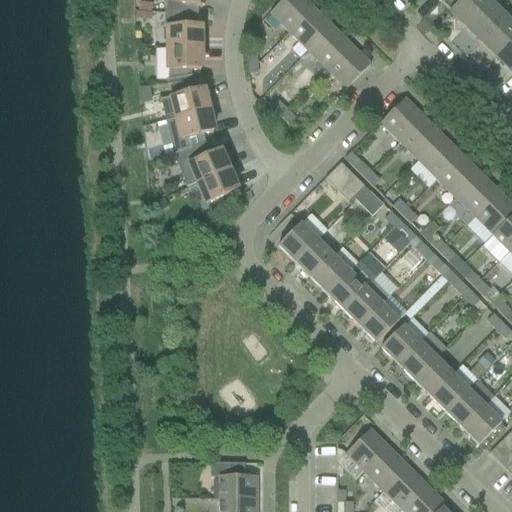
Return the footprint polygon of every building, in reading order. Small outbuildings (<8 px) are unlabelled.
[(191,8),(200,10),(202,0),(169,0),(166,16),(166,51),(198,51),(198,29),(189,29),(190,19),(193,19),(193,18),(190,18),(191,8)] [(284,0),(268,16),(287,35),(312,10),(301,0),(284,0)] [(465,28),(487,5),(491,0),(443,0),(440,4),(465,28)] [(480,43),(503,21),(487,5),(465,28),(480,43)] [(331,29),(312,10),(287,35),(306,54),(331,29)] [(495,59),(511,41),(511,29),(503,21),(480,43),(495,59)] [(350,48),(331,29),(306,54),(325,73),(350,48)] [(511,41),(495,59),(511,75),(511,41)] [(369,67),(350,48),(325,73),(344,92),(369,67)] [(199,73),(198,51),(166,51),(166,81),(165,82),(165,83),(190,79),(190,78),(188,78),(188,73),(199,73)] [(256,51),(247,51),(248,64),(257,64),(256,51)] [(269,70),(281,57),(274,51),(262,63),(269,70)] [(257,76),(257,64),(248,64),(248,76),(257,76)] [(206,113),(201,92),(158,102),(158,103),(159,103),(164,124),(175,121),(206,113)] [(403,101),(378,126),(397,145),(422,119),(403,101)] [(270,109),(279,118),(285,112),(276,103),(270,109)] [(295,121),(285,112),(279,118),(288,127),(295,121)] [(211,135),(206,113),(175,121),(164,124),(164,125),(167,124),(175,156),(172,157),(172,158),(173,157),(203,148),(204,147),(204,146),(202,146),(200,137),(211,135)] [(422,119),(397,145),(416,163),(441,138),(422,119)] [(441,138),(416,163),(435,182),(460,157),(441,138)] [(226,173),(217,152),(207,157),(203,148),(173,157),(187,188),(185,189),(185,190),(196,186),(226,173)] [(460,157),(435,182),(454,200),(478,175),(460,157)] [(353,179),(339,165),(331,173),(355,197),(363,189),(353,179)] [(354,171),(363,180),(369,174),(360,165),(354,171)] [(235,193),(226,173),(196,186),(205,206),(235,193)] [(355,197),(331,173),(323,181),(338,195),(347,205),(355,197)] [(378,183),(369,174),(363,180),(372,189),(378,183)] [(478,175),(454,200),(472,219),(497,194),(478,175)] [(497,194),(472,219),(491,237),(511,216),(511,208),(509,205),(497,194)] [(374,199),(364,209),(372,217),(382,207),(374,199)] [(391,208),(400,217),(406,211),(397,202),(391,208)] [(415,220),(406,211),(400,217),(409,226),(415,220)] [(383,221),(392,230),(398,224),(389,215),(383,221)] [(511,216),(491,237),(490,238),(507,254),(511,248),(511,216)] [(392,230),(382,240),(398,256),(408,246),(414,240),(408,233),(398,224),(392,230)] [(293,265),(315,242),(299,226),(276,248),(293,265)] [(428,246),(438,255),(444,248),(435,239),(428,246)] [(431,256),(421,247),(414,240),(408,246),(424,262),(431,256)] [(309,281),(331,258),(315,242),(293,265),(309,281)] [(453,257),(444,248),(438,255),(447,264),(453,257)] [(450,275),(440,265),(431,256),(424,262),(443,281),(450,275)] [(325,297),(348,275),(331,258),(309,281),(325,297)] [(364,291),(371,283),(374,281),(358,265),(357,266),(348,275),(325,297),(342,314),(364,291)] [(463,280),(473,290),(479,283),(470,274),(463,280)] [(468,294),(459,285),(450,275),(443,281),(462,300),(468,294)] [(358,330),(381,307),(388,300),(371,283),(364,291),(342,314),(358,330)] [(488,292),(479,283),(473,290),(482,299),(488,292)] [(478,303),(468,294),(462,300),(471,309),(478,303)] [(496,313),(505,322),(511,315),(502,306),(496,313)] [(375,346),(397,324),(381,307),(358,330),(375,346)] [(485,323),(495,332),(501,326),(492,317),(485,323)] [(510,335),(501,326),(495,332),(504,341),(510,335)] [(395,367),(418,344),(401,328),(379,350),(395,367)] [(412,383),(434,360),(443,351),(427,335),(418,344),(395,367),(412,383)] [(428,399),(450,377),(434,360),(412,383),(428,399)] [(444,416),(467,393),(450,377),(428,399),(444,416)] [(467,393),(444,416),(461,432),(483,409),(467,393)] [(504,430),(500,425),(499,425),(508,415),(493,400),(461,432),(477,448),(482,453),(504,430)] [(354,446),(344,457),(363,475),(387,451),(368,432),(354,446)] [(496,464),(511,448),(511,433),(511,432),(502,442),(488,456),(496,464)] [(503,471),(511,462),(511,448),(496,464),(503,471)] [(387,451),(363,475),(381,494),(406,469),(387,451)] [(511,480),(511,479),(511,462),(503,471),(511,480)] [(243,479),(243,466),(209,466),(208,480),(217,480),(217,501),(255,501),(255,479),(243,479)] [(406,469),(381,494),(399,511),(400,511),(425,488),(406,469)] [(425,488),(400,511),(437,511),(440,510),(441,511),(445,507),(425,488)] [(254,511),(255,501),(217,501),(217,511),(254,511)]
